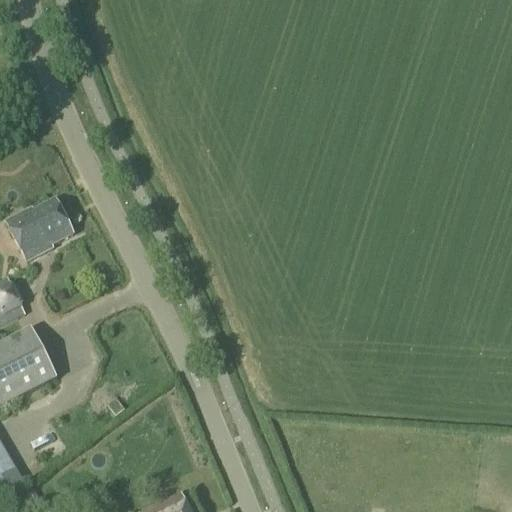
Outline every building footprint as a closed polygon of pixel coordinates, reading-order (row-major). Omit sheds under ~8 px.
[(72,239),(55,204),(39,212),(37,209),(30,213),(29,210),(4,223),(26,266),(52,253),(51,250),(72,239)] [(21,312),(23,311),(21,309),(12,290),(11,291),(7,281),(4,282),(0,284),(0,331),(25,319),(21,312)] [(0,412),(56,384),(31,334),(0,349),(0,412)] [(0,448),(0,503),(25,490),(15,474),(0,448)] [(187,511),(180,497),(148,511),(187,511)]
